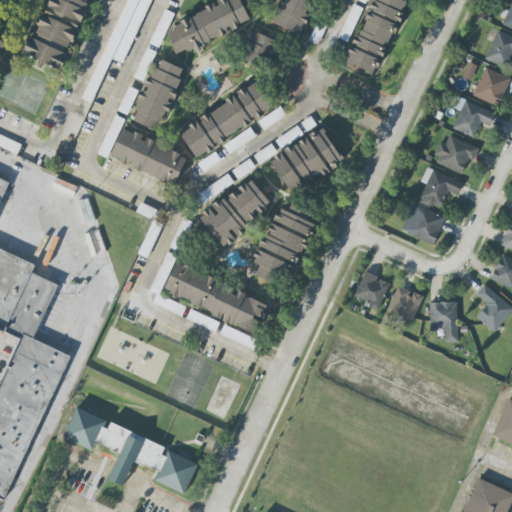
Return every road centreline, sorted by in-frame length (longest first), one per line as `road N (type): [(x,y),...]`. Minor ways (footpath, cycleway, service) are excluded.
road 1 (residential): [(215,511),(460,0)]
road 2 (residential): [(511,153),(452,267)]
